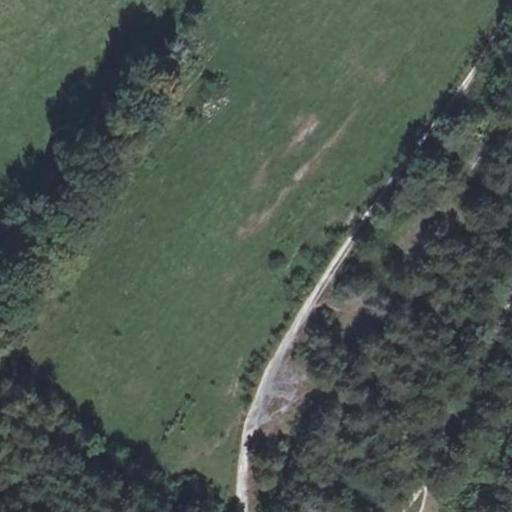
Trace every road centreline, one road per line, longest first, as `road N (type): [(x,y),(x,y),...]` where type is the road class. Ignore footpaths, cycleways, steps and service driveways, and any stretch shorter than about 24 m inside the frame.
road 1 (track): [(511,11),(424,133),(275,369),(246,511)]
road 2 (track): [(401,511),(478,364)]
